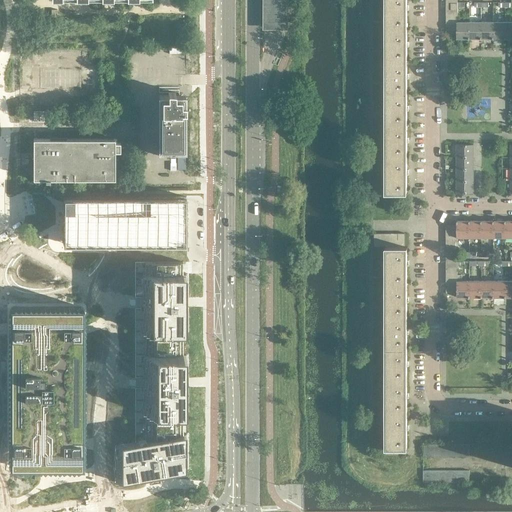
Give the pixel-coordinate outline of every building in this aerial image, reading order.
[(261,0),(261,29),(287,29),(287,0),(261,0)] [(385,0),(386,29),(408,29),(408,10),(409,10),(409,5),(408,5),(407,0),(385,0)] [(469,21),(457,21),(457,22),(457,27),(457,34),(457,38),(469,38),(469,21)] [(481,21),(469,21),(469,38),(481,38),(481,21)] [(493,21),(481,21),(481,38),(493,38),(493,21)] [(506,21),(493,21),(493,38),(506,38),(506,21)] [(386,29),(386,60),(408,60),(408,47),(409,47),(409,41),(408,41),(408,29),(386,29)] [(80,65),(80,51),(36,50),(36,64),(80,65)] [(386,60),(386,93),(408,93),(408,79),(409,79),(409,73),(408,73),(408,60),(386,60)] [(175,92),(168,92),(168,95),(158,95),(158,150),(170,150),(170,158),(174,158),(174,154),(174,150),(185,150),(185,112),(186,112),(186,104),(182,104),(182,101),(178,98),(175,98),(175,92)] [(386,93),(386,125),(408,125),(408,110),(409,105),(408,105),(408,93),(386,93)] [(33,121),(45,121),(45,111),(33,111),(33,121)] [(386,125),(386,156),(408,156),(408,143),(408,142),(409,137),(408,137),(408,125),(386,125)] [(33,178),(45,179),(45,181),(50,181),(50,179),(115,179),(115,151),(120,151),(120,142),(115,142),(115,138),(33,138),(33,178)] [(456,144),(456,157),(474,157),(473,144),(456,144)] [(408,156),(386,156),(386,193),(408,193),(408,175),(408,174),(409,169),(408,169),(408,156)] [(474,157),(456,157),(456,168),(474,168),(474,157)] [(474,168),(456,168),(456,181),(474,180),(474,168)] [(474,180),(456,181),(457,193),(474,193),(474,180)] [(185,243),(185,197),(64,197),(64,243),(185,243)] [(457,221),(457,225),(457,232),(457,237),(469,237),(469,221),(457,221)] [(469,221),(469,237),(481,237),(481,221),(469,221)] [(493,221),(481,221),(481,237),(493,237),(493,221)] [(493,221),(493,237),(505,237),(505,221),(493,221)] [(386,246),(386,284),(408,284),(408,265),(408,260),(408,247),(405,246),(398,246),(392,246),(386,246)] [(135,441),(115,445),(115,482),(144,476),(151,475),(157,474),(164,473),(186,469),(186,460),(186,432),(186,412),(186,387),(186,377),(186,353),(186,331),(186,307),(186,297),(186,273),(182,273),(182,261),(135,261),(135,441)] [(458,280),(457,280),(457,286),(457,293),(457,297),(470,297),(469,280),(462,280),(462,274),(458,274),(458,280)] [(481,280),(469,280),(470,297),(481,297),(481,280)] [(494,280),(481,280),(481,297),(493,297),(494,280)] [(494,280),(493,297),(505,297),(505,280),(494,280)] [(408,284),(386,284),(386,316),(408,316),(408,302),(409,302),(409,297),(408,297),(408,284)] [(13,306),(10,309),(10,463),(13,466),(56,466),(80,466),(84,463),(84,309),(81,306),(13,306)] [(408,316),(386,316),(386,347),(408,348),(408,334),(409,334),(409,329),(408,329),(408,316)] [(386,347),(386,379),(408,380),(408,366),(409,366),(409,361),(408,361),(408,348),(386,347)] [(408,380),(386,379),(386,411),(408,411),(408,398),(409,398),(409,393),(408,393),(408,380)] [(408,411),(386,411),(386,448),(408,448),(408,430),(409,430),(409,425),(408,424),(408,411)]
